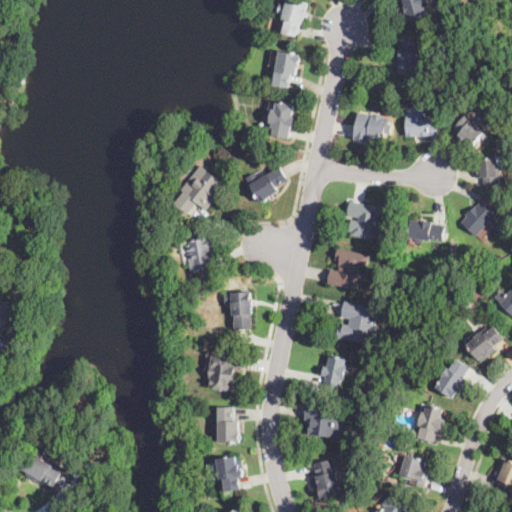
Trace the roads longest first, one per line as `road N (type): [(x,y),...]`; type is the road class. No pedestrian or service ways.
road 1 (residential): [(346,28),(276,382),(273,443),(288,511)]
road 2 (residential): [(448,511),(489,401),(511,378)]
road 3 (residential): [(319,165),(439,173)]
